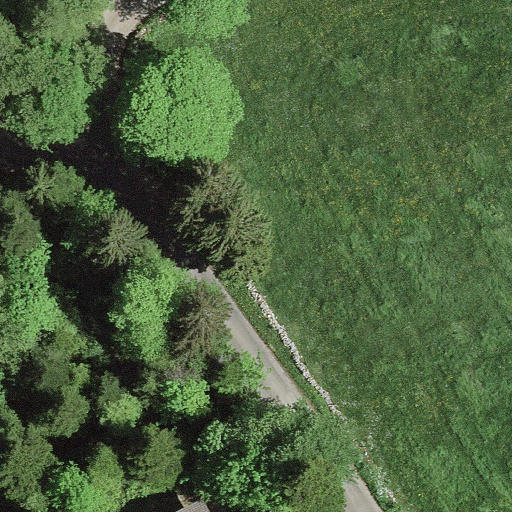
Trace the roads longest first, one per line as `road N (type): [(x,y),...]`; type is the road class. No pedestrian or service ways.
road 1 (unclassified): [(388,511),(333,410),(273,323),(208,254),(130,194),(29,150)]
road 2 (unclassified): [(153,0),(29,150)]
